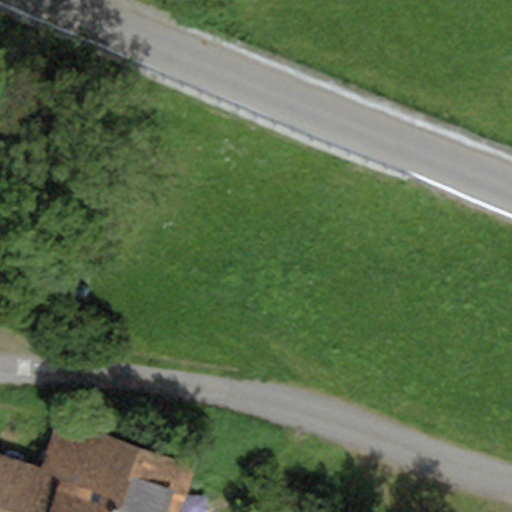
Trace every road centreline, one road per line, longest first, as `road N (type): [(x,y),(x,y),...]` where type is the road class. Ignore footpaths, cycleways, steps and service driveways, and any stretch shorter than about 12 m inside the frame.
road 1 (residential): [(511,484),(221,390),(0,369)]
road 2 (unclassified): [(511,190),(45,0)]
